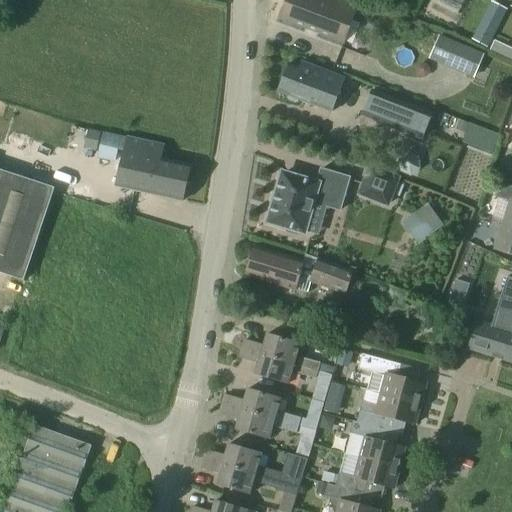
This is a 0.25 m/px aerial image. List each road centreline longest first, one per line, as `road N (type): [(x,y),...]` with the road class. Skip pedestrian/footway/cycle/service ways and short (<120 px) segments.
road 1 (residential): [(176,446),(227,187),(247,0)]
road 2 (unclassified): [(176,446),(0,383)]
road 3 (residential): [(422,511),(473,382)]
